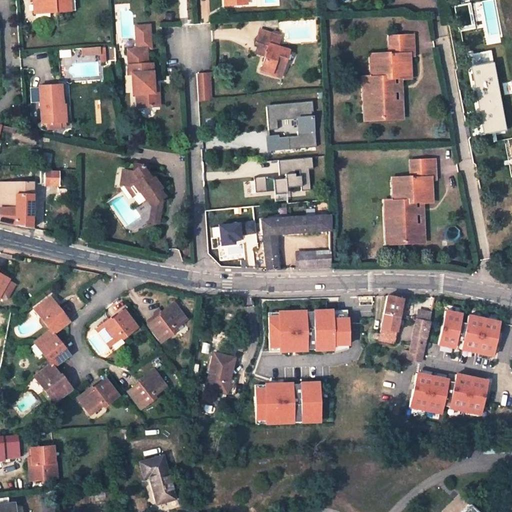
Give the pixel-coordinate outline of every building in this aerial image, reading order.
[(33,0),(34,13),(56,12),(69,11),(68,0),(33,0)] [(152,87),(151,65),(146,65),(144,49),(150,49),(148,27),(134,27),(136,50),(126,51),(128,76),(131,76),(132,96),(137,95),(137,109),(160,107),(159,93),(152,94),(152,87)] [(260,69),(281,76),(288,51),(277,47),(280,37),(259,30),(255,43),(267,47),(263,58),(260,69)] [(372,56),(373,77),(370,77),(364,78),(365,100),(370,100),(371,119),(397,118),(397,101),(394,101),(393,78),(401,78),(408,77),(407,54),(410,54),(413,54),(412,35),(387,36),(388,55),(372,56)] [(252,54),(263,58),(267,47),(255,43),(252,54)] [(100,46),(81,48),(81,55),(101,54),(100,46)] [(211,100),(209,73),(197,73),(199,101),(211,100)] [(361,78),(363,119),(371,119),(370,100),(365,100),(364,78),(361,78)] [(403,118),(401,78),(393,78),(394,101),(397,101),(397,118),(403,118)] [(60,123),(59,105),(61,105),(60,85),(39,86),(41,124),(60,123)] [(312,101),(299,102),(299,104),(296,104),(295,102),(286,103),(286,105),(283,105),(283,104),(273,105),(274,106),(266,107),(268,130),(277,129),(276,120),(299,118),(300,131),(297,131),(297,136),(298,139),(288,140),(288,136),(278,137),(278,135),(269,136),(270,151),(298,148),(297,145),(308,144),(308,148),(316,147),(314,130),(313,130),(311,112),(313,112),(312,101)] [(0,130),(14,134),(16,129),(0,124),(0,130)] [(313,170),(312,158),(277,162),(279,176),(285,176),(285,180),(273,180),(273,177),(254,178),(255,194),(274,192),(286,191),(286,189),(301,188),(301,192),(310,191),(308,170),(313,170)] [(415,226),(414,203),(423,202),(430,202),(429,179),(432,179),(434,178),(433,160),(410,161),(410,178),(394,179),(395,201),(391,201),(385,201),(386,226),(392,226),(393,243),(419,242),(419,225),(415,226)] [(148,166),(133,164),(132,171),(126,171),(121,174),(121,180),(124,185),(130,186),(136,194),(139,191),(145,200),(147,198),(152,206),(160,201),(165,197),(159,190),(161,188),(152,177),(150,179),(147,173),(148,166)] [(40,184),(58,185),(58,172),(44,171),(44,177),(40,177),(40,184)] [(0,182),(0,221),(21,227),(31,228),(32,218),(32,210),(32,182),(0,182)] [(124,185),(132,197),(136,194),(130,186),(124,185)] [(287,195),(274,196),(275,205),(287,204),(287,195)] [(151,213),(160,215),(162,203),(160,201),(152,206),(151,213)] [(383,202),(385,243),(393,243),(392,226),(386,226),(385,201),(383,202)] [(424,241),(423,202),(414,203),(415,226),(419,225),(419,242),(424,241)] [(330,215),(303,217),(279,219),(260,220),(262,235),(276,234),(318,232),(319,252),(298,252),(298,270),(331,268),(331,248),(330,215)] [(263,248),(276,248),(276,234),(262,235),(263,248)] [(263,248),(266,269),(266,270),(286,270),(285,265),(279,265),(276,248),(263,248)] [(0,295),(5,299),(8,298),(15,285),(8,280),(9,279),(0,273),(0,295)] [(69,321),(50,296),(34,308),(50,329),(53,333),(69,322),(69,321)] [(386,299),(380,334),(375,334),(374,334),(374,335),(373,335),(373,336),(373,337),(374,338),(374,339),(393,342),(401,305),(402,299),(386,299)] [(161,314),(147,325),(161,342),(175,331),(174,329),(186,320),(172,302),(159,312),(161,314)] [(335,345),(350,344),(349,315),(334,315),(334,306),(277,309),(277,313),(268,314),(269,347),(279,346),(279,352),(335,349),(335,345)] [(456,348),(464,311),(446,307),(437,344),(456,348)] [(109,318),(95,328),(109,346),(121,337),(123,338),(137,327),(124,309),(111,320),(109,318)] [(421,361),(429,322),(431,312),(419,310),(408,359),(421,361)] [(495,355),(500,317),(467,313),(462,351),(495,355)] [(34,341),(50,363),(51,364),(67,352),(53,333),(50,329),(34,341)] [(233,357),(213,353),(205,387),(225,392),(233,357)] [(35,377),(55,403),(72,389),(61,374),(59,374),(53,367),(53,366),(51,368),(49,366),(35,377)] [(140,380),(127,391),(140,408),(155,397),(153,395),(166,386),(152,368),(139,379),(140,380)] [(416,370),(409,408),(443,413),(449,376),(416,370)] [(481,415),(489,378),(456,371),(448,408),(481,415)] [(90,386),(77,397),(90,415),(103,404),(105,406),(118,395),(105,378),(92,388),(90,386)] [(255,387),(256,420),(266,420),(266,424),(322,422),(320,379),(265,382),(265,387),(255,387)] [(57,479),(56,444),(27,445),(29,480),(57,479)] [(163,455),(139,462),(144,477),(149,476),(157,504),(175,499),(163,455)] [(14,511),(14,502),(0,504),(0,511),(14,511)]
